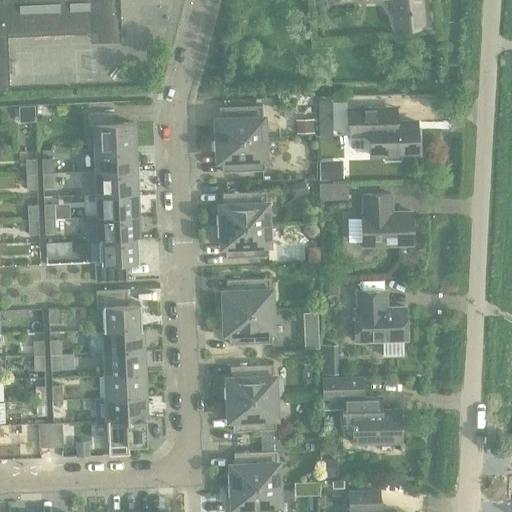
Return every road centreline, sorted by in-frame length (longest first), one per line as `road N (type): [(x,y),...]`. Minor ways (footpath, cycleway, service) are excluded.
road 1 (unclassified): [(463,511),(492,0)]
road 2 (residential): [(188,473),(173,102),(199,0)]
road 3 (residential): [(0,483),(188,473)]
